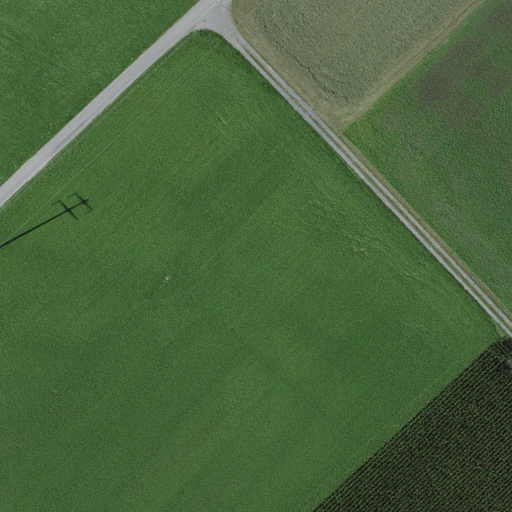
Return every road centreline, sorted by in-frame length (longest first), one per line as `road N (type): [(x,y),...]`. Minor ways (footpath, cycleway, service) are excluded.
road 1 (track): [(208,9),(511,333)]
road 2 (track): [(219,0),(0,199)]
